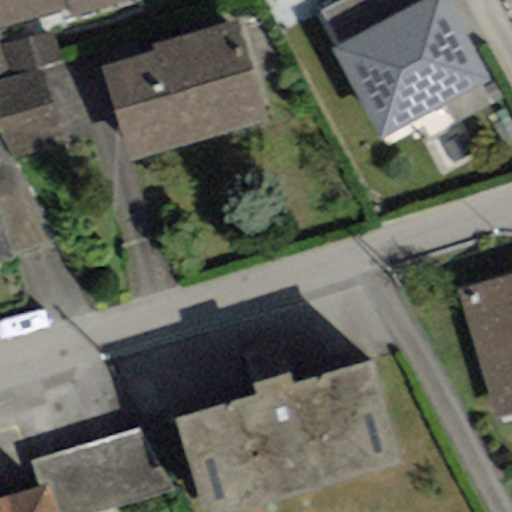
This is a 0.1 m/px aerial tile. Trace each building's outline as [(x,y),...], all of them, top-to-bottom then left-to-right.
[(0,0),(0,19),(52,3),(57,18),(114,0),(0,0)] [(490,75),(450,0),(413,0),(333,43),(381,133),(490,75)] [(104,68),(130,153),(257,116),(232,30),(104,68)] [(511,292),(464,305),(491,409),(511,403),(511,292)] [(167,418),(194,511),(383,457),(356,364),(167,418)] [(36,511),(30,490),(0,499),(0,511),(36,511)]
